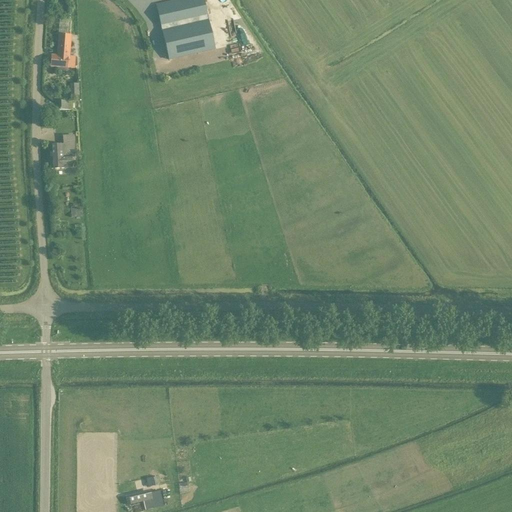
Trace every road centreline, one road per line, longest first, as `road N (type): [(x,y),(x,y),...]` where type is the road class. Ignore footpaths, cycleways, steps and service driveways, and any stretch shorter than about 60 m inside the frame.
road 1 (unclassified): [(45,308),(511,316)]
road 2 (primary): [(511,354),(46,351)]
road 3 (unclassified): [(45,308),(39,0)]
road 4 (unclassified): [(45,511),(46,351)]
